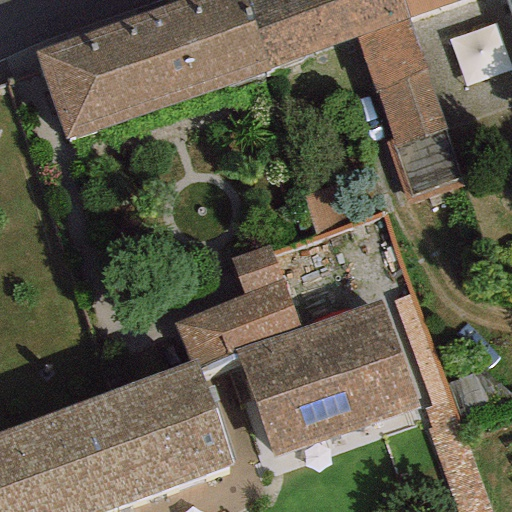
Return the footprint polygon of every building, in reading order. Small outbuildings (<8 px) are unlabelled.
[(244,0),(187,0),(35,52),(65,139),(270,69),(244,0)] [(244,0),(270,69),(354,39),(406,20),(461,0),(244,0)] [(354,39),(391,141),(384,144),(407,206),(462,185),(406,20),(354,39)] [(299,328),(267,246),(230,260),(244,296),(172,323),(187,362),(194,360),(196,368),(233,350),(299,328)] [(416,408),(380,301),(299,328),(233,350),(273,458),(416,408)] [(187,362),(0,432),(0,511),(98,511),(232,463),(196,368),(194,360),(187,362)] [(491,511),(454,404),(424,415),(458,511),(491,511)]
